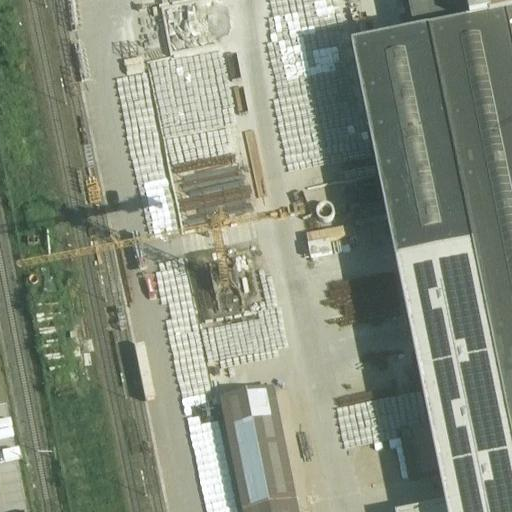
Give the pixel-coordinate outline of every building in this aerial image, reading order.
[(409,0),(410,3),(418,45),(418,46),(432,43),(449,39),(441,0),(409,0)] [(486,0),(441,0),(449,39),(493,30),(491,21),(486,0)] [(511,0),(486,0),(491,21),(511,17),(511,0)] [(449,39),(432,43),(431,44),(431,46),(433,45),(477,262),(511,436),(511,40),(509,27),(449,39)] [(418,45),(355,58),(400,277),(477,262),(433,45),(431,46),(431,44),(432,43),(418,46),(418,45)] [(511,511),(511,436),(477,262),(400,277),(449,511),(511,511)] [(299,511),(275,392),(222,403),(243,511),(299,511)] [(293,424),(283,426),(287,446),(298,444),(293,424)]
